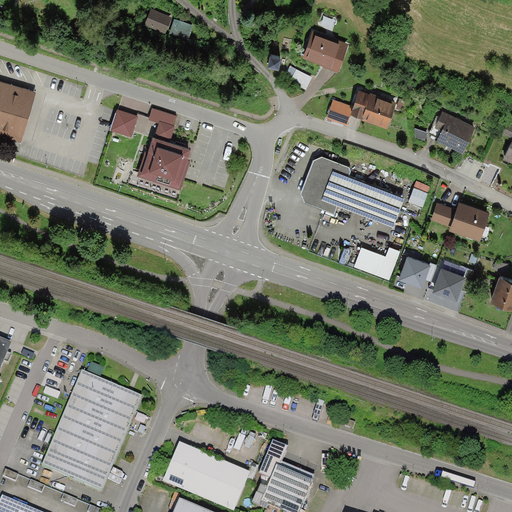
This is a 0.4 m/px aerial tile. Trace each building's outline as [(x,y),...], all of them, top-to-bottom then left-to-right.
[(171,19),(153,10),(144,29),(162,38),(171,19)] [(325,25),(334,28),(336,20),(327,17),(325,25)] [(172,31),(191,38),(196,24),(177,18),(172,31)] [(346,46),(316,35),(309,57),(339,67),(346,46)] [(283,56),(271,53),(268,63),(280,66),(283,56)] [(310,86),(314,76),(297,69),(293,79),(310,86)] [(0,80),(0,134),(15,139),(26,104),(30,89),(0,80)] [(26,104),(15,139),(22,141),(37,92),(30,89),(26,104)] [(395,102),(370,95),(364,118),(387,126),(395,102)] [(138,116),(118,109),(111,131),(131,137),(138,116)] [(177,118),(151,110),(147,123),(158,127),(154,140),(168,144),(175,125),(177,118)] [(474,129),(440,115),(438,120),(435,119),(429,134),(437,137),(434,145),(462,156),(474,129)] [(426,135),(412,130),(408,140),(422,146),(426,135)] [(511,137),(502,162),(511,166),(511,137)] [(150,153),(147,152),(140,173),(180,187),(187,165),(184,164),(185,161),(188,151),(168,144),(154,140),(150,153)] [(323,157),(315,160),(303,191),(305,195),(306,199),(326,207),(336,211),(338,205),(395,226),(407,196),(349,174),(350,170),(349,167),(323,157)] [(425,208),(433,188),(419,182),(411,202),(425,208)] [(455,212),(438,205),(432,222),(450,228),(448,233),(480,244),(490,215),(458,204),(455,212)] [(357,268),(392,280),(403,250),(396,247),(388,269),(360,259),(357,268)] [(424,287),(432,263),(411,256),(402,279),(424,287)] [(455,298),(463,275),(442,268),(434,290),(455,298)] [(511,311),(511,283),(501,279),(491,305),(511,312),(511,311)] [(0,373),(12,345),(0,340),(0,373)] [(141,402),(80,377),(43,466),(61,474),(104,491),(141,402)] [(355,422),(344,419),(342,424),(354,428),(355,422)] [(273,442),(258,476),(262,478),(261,488),(258,495),(264,498),(261,504),(269,508),(278,511),(301,511),(315,484),(281,469),(290,449),(273,442)] [(235,511),(250,476),(180,447),(163,487),(222,511),(235,511)] [(16,482),(19,475),(6,469),(3,476),(16,482)] [(42,493),(45,486),(31,480),(28,488),(42,493)] [(75,507),(78,500),(64,494),(61,501),(75,507)] [(10,500),(3,496),(0,503),(0,511),(1,511),(39,511),(32,508),(10,500)] [(205,511),(180,501),(175,511),(205,511)]
